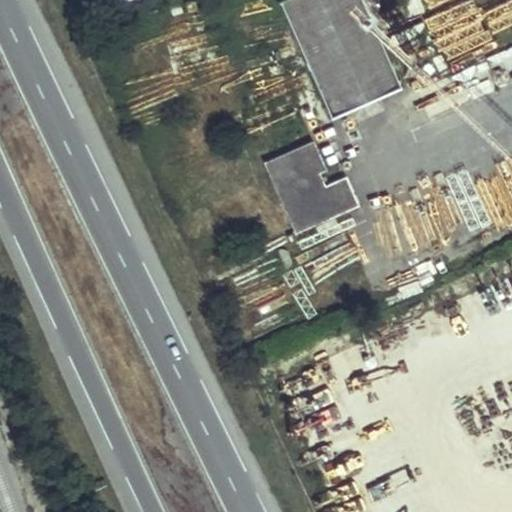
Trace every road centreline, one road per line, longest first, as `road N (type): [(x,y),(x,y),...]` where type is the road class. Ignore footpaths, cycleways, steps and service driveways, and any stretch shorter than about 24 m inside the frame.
road 1 (primary): [(245,511),(0,0)]
road 2 (primary): [(0,116),(183,511)]
road 3 (unknown): [(511,94),(377,156)]
